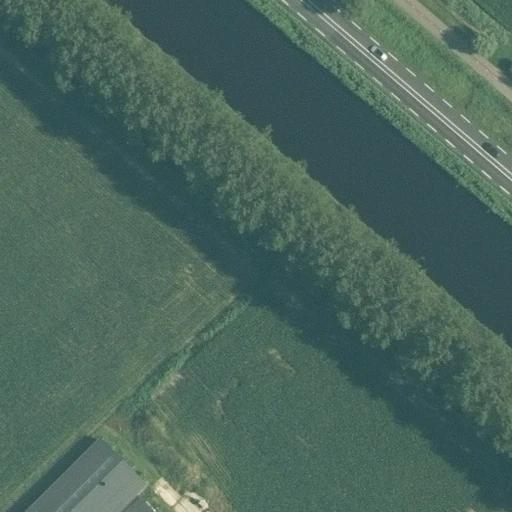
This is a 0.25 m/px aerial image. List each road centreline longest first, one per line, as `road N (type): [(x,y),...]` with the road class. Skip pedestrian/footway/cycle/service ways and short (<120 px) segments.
road 1 (unclassified): [(511,414),(25,0)]
road 2 (primary): [(511,182),(298,0)]
road 3 (unclassified): [(511,91),(405,0)]
